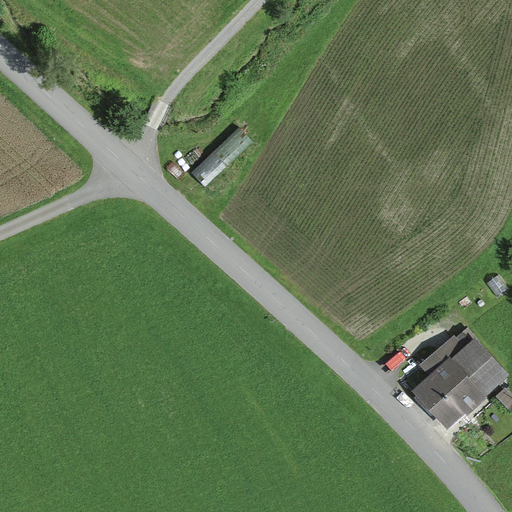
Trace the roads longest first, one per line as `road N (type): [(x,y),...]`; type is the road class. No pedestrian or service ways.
road 1 (unclassified): [(0,54),(328,346),(485,511)]
road 2 (track): [(263,0),(169,104),(136,178)]
road 3 (track): [(0,239),(136,178)]
